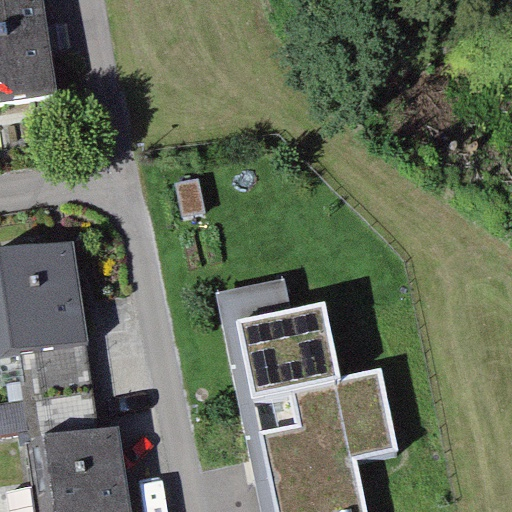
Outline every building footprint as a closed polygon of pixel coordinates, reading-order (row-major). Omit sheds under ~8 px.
[(0,0),(0,16),(26,13),(24,0),(0,0)] [(26,13),(0,16),(0,119),(71,109),(56,8),(26,13)] [(78,258),(0,269),(0,346),(4,373),(37,368),(93,360),(78,258)] [(320,308),(227,327),(265,511),(361,511),(349,452),(387,444),(370,363),(333,370),(320,308)] [(106,448),(93,360),(37,368),(50,456),(106,448)] [(50,456),(30,460),(37,504),(18,507),(18,511),(129,511),(118,446),(106,448),(50,456)]
